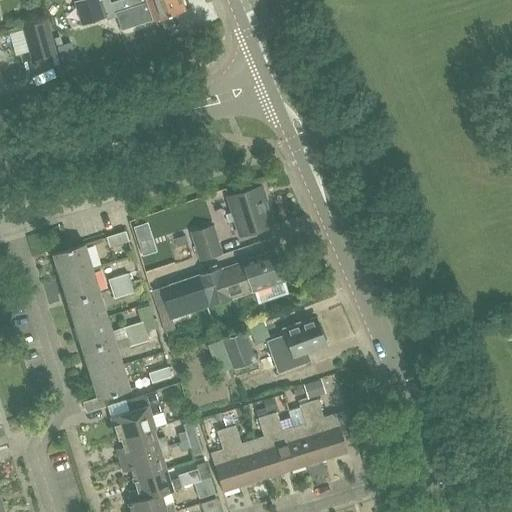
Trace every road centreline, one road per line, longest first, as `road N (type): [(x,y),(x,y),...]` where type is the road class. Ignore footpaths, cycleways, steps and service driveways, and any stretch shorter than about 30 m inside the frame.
road 1 (residential): [(55,511),(36,452),(63,391),(9,221)]
road 2 (secondary): [(440,511),(351,269)]
road 3 (secondary): [(351,269),(286,74)]
road 4 (secondary): [(271,95),(351,269)]
road 5 (tertiary): [(140,123),(271,95)]
road 6 (tertiary): [(260,68),(140,123)]
